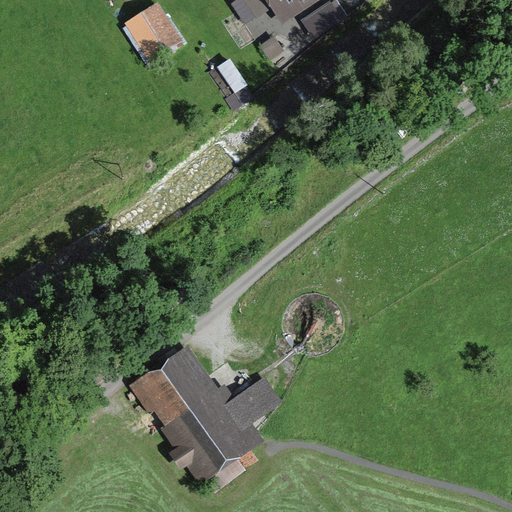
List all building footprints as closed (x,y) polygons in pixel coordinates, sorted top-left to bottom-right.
[(248,0),(257,14),(273,4),(279,14),(300,0),(248,0)] [(330,7),(306,23),(314,36),(338,19),(330,7)] [(131,25),(152,59),(178,43),(156,9),(131,25)] [(246,472),(240,463),(266,444),(253,426),(242,434),(223,408),(235,400),(225,386),(218,390),(188,347),(129,388),(149,416),(154,413),(165,429),(161,431),(174,451),(168,455),(181,473),(187,469),(201,487),(213,479),(220,490),(246,472)] [(235,400),(223,408),(242,434),(253,426),(284,404),(266,378),(235,400)]
